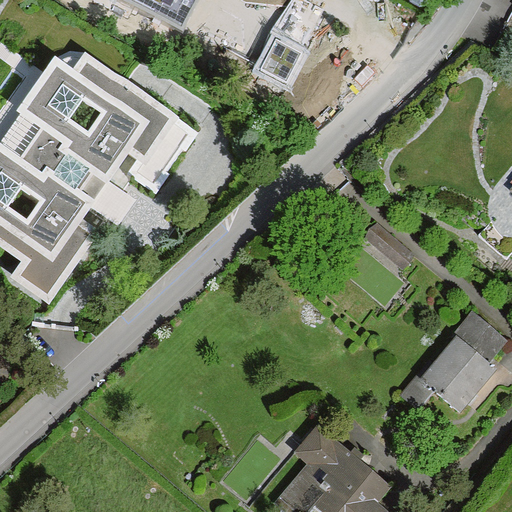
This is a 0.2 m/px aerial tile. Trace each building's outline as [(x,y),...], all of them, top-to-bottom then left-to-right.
[(198,0),(124,0),(184,30),(198,0)] [(277,39),(261,70),(287,84),(303,53),(277,39)] [(0,248),(17,260),(7,276),(44,302),(95,231),(76,218),(89,199),(75,188),(88,170),(102,180),(113,164),(153,191),(195,132),(80,51),(68,68),(49,54),(0,123),(0,248)] [(454,335),(456,337),(433,365),(429,361),(400,396),(417,410),(435,389),(460,410),(494,369),(487,363),(506,340),(473,313),(454,335)] [(391,492),(318,430),(294,458),(310,471),(276,511),(383,511),(378,508),(391,492)]
